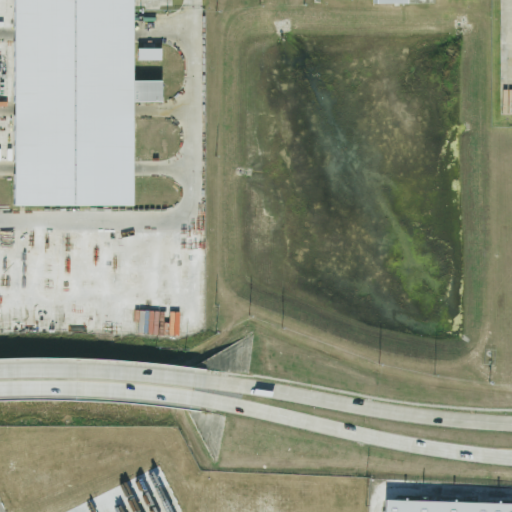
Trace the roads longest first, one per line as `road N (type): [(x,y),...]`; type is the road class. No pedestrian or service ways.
road 1 (secondary): [(233,405),(385,440),(511,456)]
road 2 (secondary): [(511,424),(245,385)]
road 3 (secondary): [(245,385),(0,367)]
road 4 (secondary): [(0,387),(233,405)]
